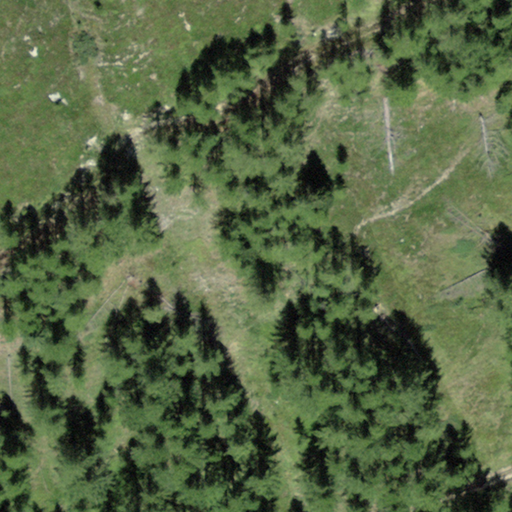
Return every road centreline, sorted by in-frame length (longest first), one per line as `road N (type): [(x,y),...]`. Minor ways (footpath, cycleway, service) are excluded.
road 1 (track): [(0,210),(371,0)]
road 2 (track): [(511,458),(362,511)]
